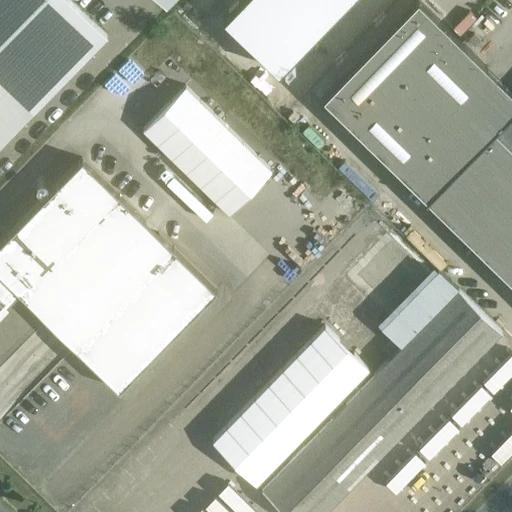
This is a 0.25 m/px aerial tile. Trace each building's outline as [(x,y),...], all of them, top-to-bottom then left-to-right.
[(0,0),(0,144),(37,106),(107,34),(72,0),(0,0)] [(245,0),(238,0),(223,16),(249,43),(269,23),(245,0)] [(284,0),(245,0),(269,23),(288,3),(284,0)] [(324,0),(291,0),(288,3),(317,31),(336,12),(324,0)] [(511,91),(418,0),(417,0),(345,74),(329,90),(323,96),(427,197),(511,110),(511,91)] [(324,0),(336,12),(347,0),(324,0)] [(288,3),(269,23),(298,51),(317,31),(288,3)] [(171,13),(137,46),(147,57),(182,24),(171,13)] [(269,23),(249,43),(278,71),(298,51),(269,23)] [(511,110),(427,197),(511,280),(511,110)] [(195,128),(153,171),(239,254),(281,212),(195,128)] [(0,315),(10,305),(8,303),(19,291),(75,346),(119,389),(217,289),(173,245),(119,193),(82,157),(0,241),(0,315)] [(323,511),(502,329),(458,287),(262,488),(286,511),(323,511)] [(324,323),(211,440),(257,481),(368,367),(324,323)]
